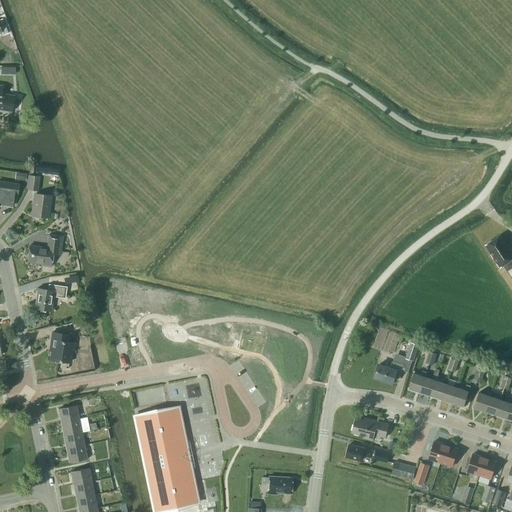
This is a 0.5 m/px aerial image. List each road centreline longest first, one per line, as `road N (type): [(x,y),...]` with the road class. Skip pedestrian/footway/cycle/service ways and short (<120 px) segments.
road 1 (unclassified): [(329,391),(345,333),(369,293),(417,244),(469,208),(511,150)]
road 2 (residential): [(511,442),(378,397),(329,391)]
road 3 (unclassified): [(29,390),(213,363)]
road 4 (residential): [(29,390),(0,251)]
road 5 (unclassified): [(311,511),(329,391)]
